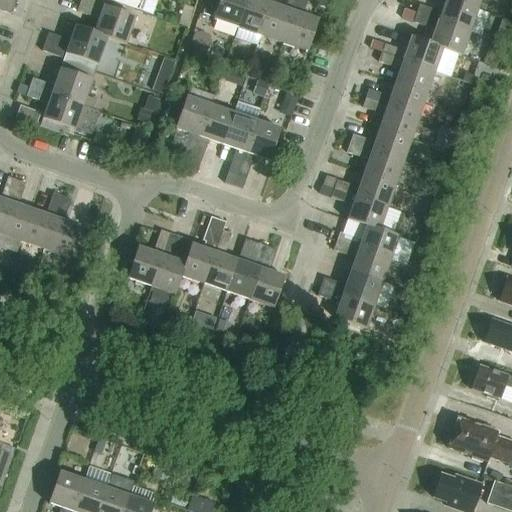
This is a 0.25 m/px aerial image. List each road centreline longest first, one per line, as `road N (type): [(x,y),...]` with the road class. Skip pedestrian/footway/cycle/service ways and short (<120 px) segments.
road 1 (residential): [(137,190),(179,187),(282,222),(354,17),(369,0)]
road 2 (residential): [(385,480),(511,121)]
road 3 (residential): [(75,370),(385,480)]
road 4 (residential): [(88,332),(137,190)]
road 5 (unclassified): [(24,511),(75,370)]
road 6 (unclassified): [(137,190),(16,154),(0,139)]
